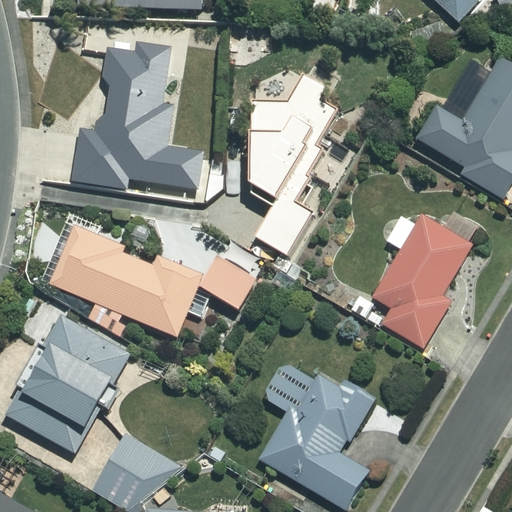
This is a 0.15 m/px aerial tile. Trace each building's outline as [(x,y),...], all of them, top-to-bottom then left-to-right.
[(83,0),(83,14),(207,17),(207,0),(83,0)] [(342,0),(316,0),(313,11),(337,18),(342,0)] [(432,0),(463,27),(487,0),(432,0)] [(511,22),(511,0),(499,0),(507,23),(511,22)] [(175,56),(140,52),(139,60),(112,56),(107,92),(116,93),(112,124),(103,123),(101,140),(84,138),(78,189),(131,196),(132,187),(200,196),(205,159),(170,155),(175,112),(168,111),(175,56)] [(511,69),(504,65),(495,81),(474,70),(457,100),(476,110),(467,127),(441,113),(421,147),(470,174),(466,181),(509,206),(511,201),(511,69)] [(258,204),(278,216),(261,245),(292,264),(316,222),(292,208),(342,116),(325,107),(333,93),(309,80),(294,109),(257,112),(258,204)] [(454,220),(446,234),(427,223),(421,233),(405,224),(391,248),(406,257),(378,305),(397,316),(388,331),(428,354),(454,309),(446,304),(477,252),(470,248),(478,235),(454,220)] [(271,266),(178,227),(160,269),(68,230),(44,286),(181,344),(201,297),(249,318),(271,266)] [(134,362),(66,324),(50,353),(46,351),(7,420),(80,460),(134,362)] [(316,387),(287,371),(268,405),(292,419),(264,467),(343,511),(354,511),(374,479),(346,463),(377,408),(322,377),(316,387)] [(178,468),(131,441),(98,498),(121,511),(137,511),(172,483),(178,468)] [(33,511),(0,493),(0,511),(33,511)]
